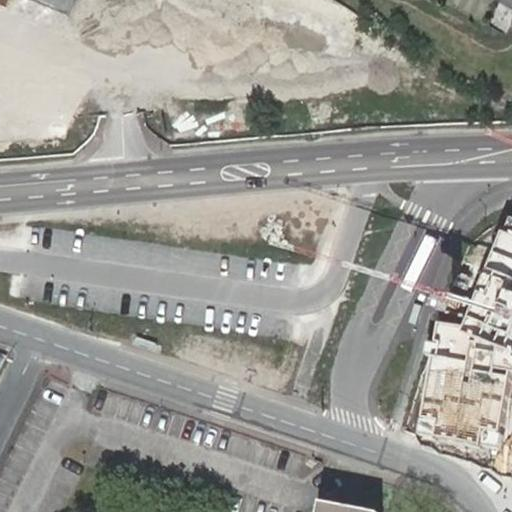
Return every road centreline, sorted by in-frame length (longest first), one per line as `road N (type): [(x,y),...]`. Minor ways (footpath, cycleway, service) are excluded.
road 1 (secondary): [(511,154),(0,194)]
road 2 (residential): [(38,339),(437,473),(481,511)]
